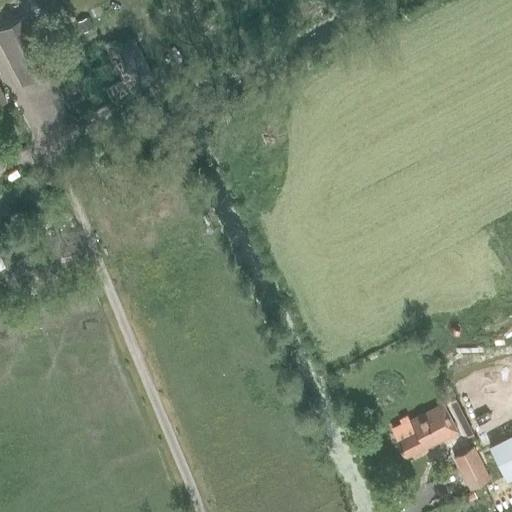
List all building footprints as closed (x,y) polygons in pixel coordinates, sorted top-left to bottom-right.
[(87,14),(76,20),(82,32),(93,26),(87,14)] [(130,86),(153,74),(133,37),(119,44),(117,41),(112,44),(111,42),(56,72),(29,20),(0,33),(0,41),(25,88),(48,76),(50,79),(53,77),(77,120),(133,91),(130,86)] [(444,442),(459,434),(442,403),(411,419),(416,430),(396,440),(405,456),(411,453),(413,458),(428,450),(426,447),(442,439),(444,442)] [(511,434),(490,446),(505,476),(511,472),(511,434)] [(490,478),(473,446),(454,456),(470,488),(490,478)]
